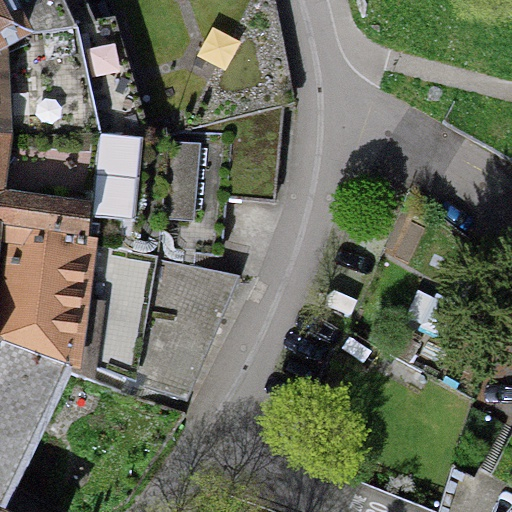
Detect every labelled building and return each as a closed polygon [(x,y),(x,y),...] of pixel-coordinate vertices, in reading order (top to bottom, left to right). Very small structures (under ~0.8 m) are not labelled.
[(0,0),(0,143),(162,138),(283,110),(286,109),(267,8),(263,0),(0,0)] [(0,143),(0,233),(87,247),(193,268),(195,256),(219,258),(226,200),(274,202),(283,110),(162,138),(0,143)] [(0,233),(0,349),(71,375),(138,399),(143,388),(178,400),(230,279),(239,281),(241,278),(193,268),(87,247),(0,233)] [(0,511),(5,511),(71,375),(0,349),(0,511)] [(511,487),(511,435),(490,475),(511,487)]
